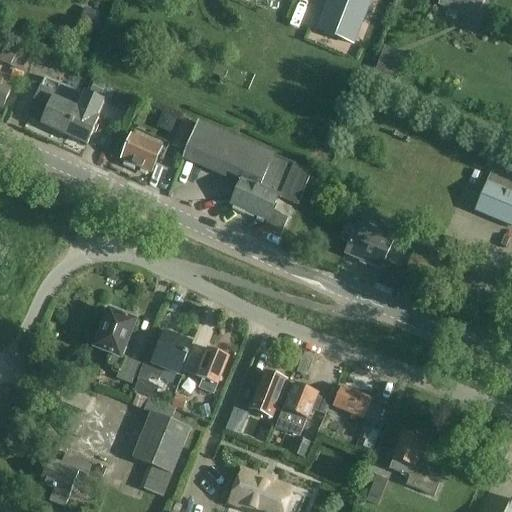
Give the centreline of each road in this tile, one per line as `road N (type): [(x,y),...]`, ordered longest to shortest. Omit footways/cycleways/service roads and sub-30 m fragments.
road 1 (residential): [(0,375),(17,358),(59,275),(81,260),(112,256),(149,263),(511,415)]
road 2 (tertiary): [(511,366),(0,140)]
